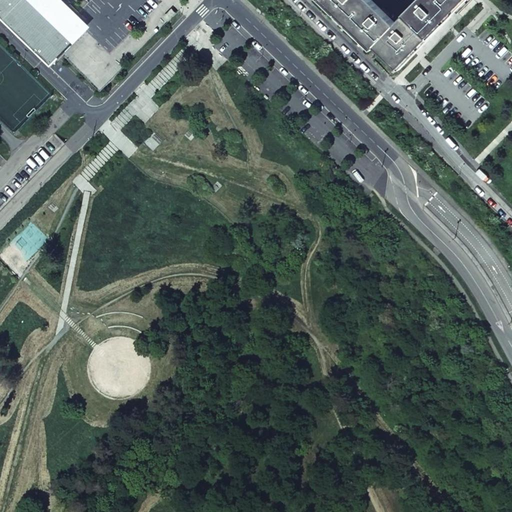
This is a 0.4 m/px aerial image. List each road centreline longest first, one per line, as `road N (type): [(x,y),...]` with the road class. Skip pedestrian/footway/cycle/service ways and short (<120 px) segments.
road 1 (tertiary): [(227,0),(399,169),(406,202),(474,278),(509,344)]
road 2 (residential): [(511,215),(301,0)]
road 3 (residential): [(95,119),(214,0)]
road 4 (residential): [(0,219),(95,119)]
